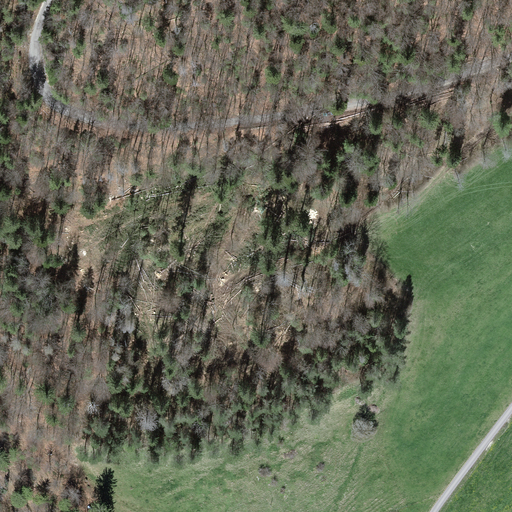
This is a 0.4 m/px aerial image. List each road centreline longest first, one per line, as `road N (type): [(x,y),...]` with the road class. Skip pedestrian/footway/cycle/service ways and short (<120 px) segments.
road 1 (unclassified): [(511,59),(388,97),(260,123),(126,124),(79,112),(45,86),(35,57),(50,0)]
road 2 (track): [(511,118),(310,245),(147,309),(68,312),(0,280)]
road 3 (track): [(0,312),(72,445),(141,511)]
road 4 (unclassified): [(434,511),(511,407)]
